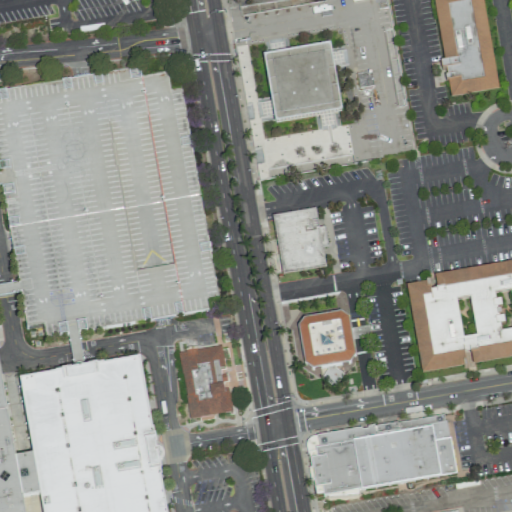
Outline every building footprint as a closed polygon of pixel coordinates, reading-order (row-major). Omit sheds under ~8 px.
[(481,0),(498,91),(450,99),(447,82),(445,82),(444,77),(446,76),(445,70),(441,70),(440,63),(443,62),(432,0),(481,0)] [(265,57),(330,45),(342,111),(277,123),(265,57)] [(0,91),(80,76),(138,66),(140,76),(168,71),(171,89),(179,87),(217,298),(206,300),(208,310),(162,318),(45,339),(42,325),(26,328),(19,288),(0,184),(0,91)] [(271,216),(314,209),(318,228),(323,227),(327,246),(321,247),(324,267),(281,275),(271,216)] [(405,286),(421,375),(465,367),(463,353),(469,353),(472,366),(511,358),(511,261),(433,276),(436,289),(429,290),(428,282),(405,286)] [(348,363),(354,355),(347,318),(339,312),(302,319),(296,327),(303,364),(311,370),(348,363)] [(180,350),(225,341),(229,365),(225,366),(232,406),(192,414),(180,350)] [(18,379),(138,358),(165,511),(42,511),(39,495),(31,454),(18,379)] [(0,511),(0,377),(14,457),(31,454),(39,495),(21,497),(23,511),(0,511)] [(454,477),(447,418),(307,434),(314,497),(357,492),(356,488),(454,477)]
